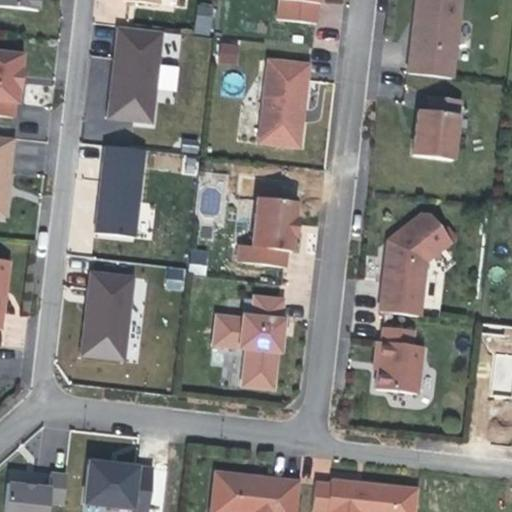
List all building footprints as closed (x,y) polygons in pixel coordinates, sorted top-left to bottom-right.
[(0,0),(0,6),(37,10),(38,0),(0,0)] [(278,0),(277,19),(316,23),(318,0),(278,0)] [(459,0),(415,0),(413,21),(416,22),(415,34),(413,54),(409,53),(407,74),(451,79),(459,0)] [(212,9),(198,8),(196,24),(210,25),(212,9)] [(209,35),(210,25),(196,24),(195,34),(209,35)] [(150,123),(161,32),(116,26),(112,61),(117,62),(113,101),(108,101),(106,118),(150,123)] [(237,65),(238,44),(218,43),(218,64),(237,65)] [(0,101),(14,103),(16,103),(17,90),(20,90),(21,79),(22,69),(20,69),(21,55),(0,53),(0,101)] [(309,64),(267,59),(257,144),(299,149),(302,122),(299,121),(299,116),(300,109),(304,109),(309,64)] [(112,61),(108,101),(113,101),(117,62),(112,61)] [(429,97),(427,111),(457,115),(459,101),(429,97)] [(14,103),(0,101),(0,116),(13,118),(14,103)] [(457,115),(427,111),(417,110),(415,130),(411,156),(451,161),(457,115)] [(13,138),(0,136),(0,216),(4,216),(6,195),(3,195),(3,191),(4,186),(7,187),(13,138)] [(143,151),(103,146),(97,200),(101,201),(100,211),(96,211),(94,233),(134,238),(143,151)] [(251,247),(286,251),(290,252),(292,236),(294,219),(296,203),(257,198),(251,247)] [(387,240),(390,244),(425,262),(450,242),(429,214),(423,213),(387,240)] [(425,262),(390,244),(389,252),(388,258),(385,257),(378,312),(419,317),(425,262)] [(286,251),(251,247),(239,245),(237,262),(284,268),(286,251)] [(188,273),(205,275),(208,251),(191,249),(188,273)] [(0,311),(3,312),(6,288),(9,261),(0,260),(0,311)] [(168,271),(166,287),(179,289),(181,272),(168,271)] [(132,278),(89,273),(86,296),(90,297),(90,303),(85,303),(79,357),(122,362),(132,278)] [(253,315),(252,317),(279,320),(281,300),(255,297),(254,300),(253,315)] [(253,315),(254,300),(245,299),(243,314),(253,315)] [(248,350),(252,317),(244,316),(244,319),(216,316),(212,346),(245,349),(248,350)] [(278,334),(279,320),(252,317),(248,350),(277,353),(279,353),(281,335),(278,334)] [(382,328),(381,342),(411,346),(413,332),(382,328)] [(411,346),(381,342),(376,342),(374,359),(378,360),(377,371),(375,389),(417,394),(422,347),(411,346)] [(277,353),(248,350),(245,349),(241,386),(272,390),(277,353)] [(511,394),(511,353),(492,353),(491,394),(511,394)] [(118,467),(88,463),(83,504),(131,509),(130,511),(146,511),(152,469),(118,465),(118,467)] [(50,473),(48,488),(49,488),(47,503),(62,504),(66,475),(50,473)] [(296,511),(300,482),(266,478),(214,473),(209,511),(296,511)] [(330,486),(327,511),(395,511),(398,488),(367,485),(330,481),(330,486)] [(48,488),(8,484),(6,501),(4,511),(46,511),(47,503),(49,488),(48,488)] [(327,511),(330,486),(315,484),(311,511),(327,511)] [(415,511),(418,489),(398,488),(395,511),(415,511)]
